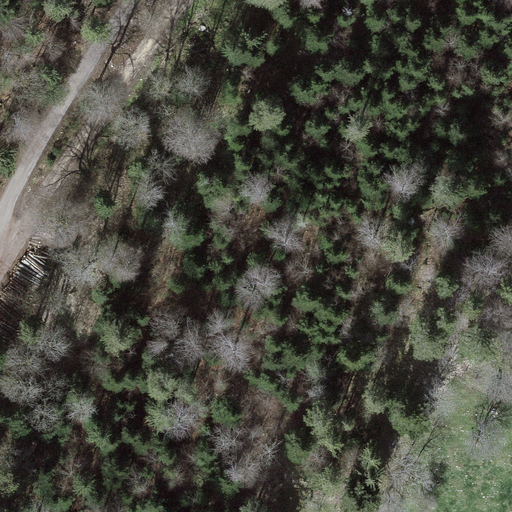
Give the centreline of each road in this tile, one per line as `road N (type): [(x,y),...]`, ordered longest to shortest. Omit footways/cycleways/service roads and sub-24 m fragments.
road 1 (track): [(183,0),(60,180),(0,249)]
road 2 (residential): [(136,0),(43,134),(0,226)]
